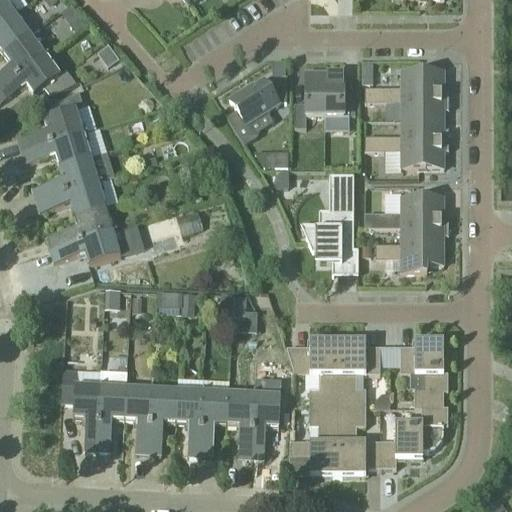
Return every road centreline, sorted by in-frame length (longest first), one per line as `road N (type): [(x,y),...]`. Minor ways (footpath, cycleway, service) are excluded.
road 1 (residential): [(108,21),(163,81),(195,77),(255,38),(479,39)]
road 2 (residential): [(239,510),(0,493)]
road 3 (residential): [(481,321),(482,449),(469,478),(428,511)]
road 4 (residential): [(479,39),(481,237)]
road 5 (residential): [(481,321),(304,318)]
